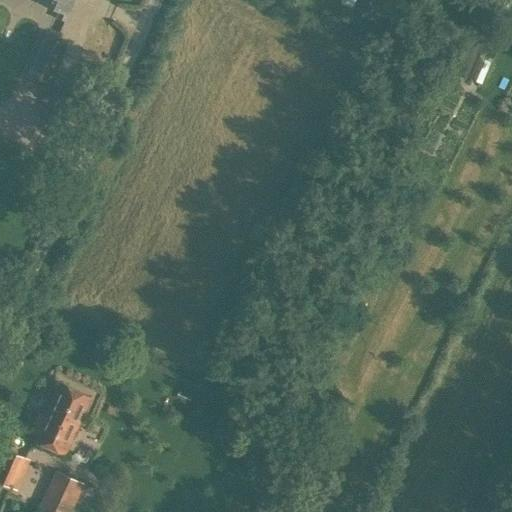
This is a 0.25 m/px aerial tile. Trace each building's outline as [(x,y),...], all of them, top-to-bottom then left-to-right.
[(65,21),(72,5),(74,0),(37,0),(37,1),(59,11),(56,17),(65,21)] [(69,40),(46,30),(25,76),(47,86),(41,99),(45,101),(41,110),(57,117),(67,94),(49,86),(69,40)] [(60,382),(45,414),(39,412),(29,432),(35,434),(33,440),(65,454),(91,396),(60,382)] [(191,396),(178,390),(175,397),(188,403),(191,396)] [(106,411),(112,415),(115,409),(109,405),(106,411)] [(22,455),(0,445),(0,483),(8,487),(22,455)] [(70,511),(84,483),(57,470),(37,511),(70,511)]
